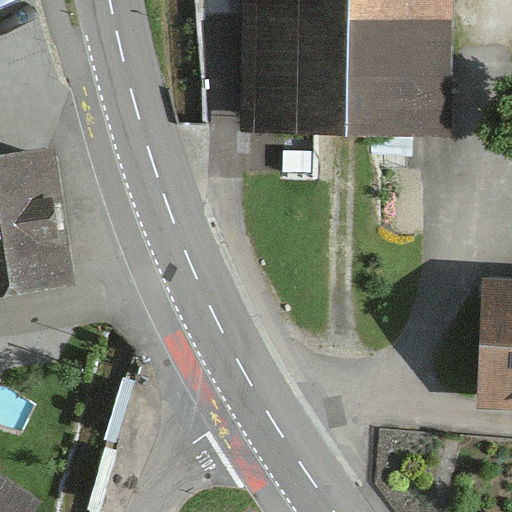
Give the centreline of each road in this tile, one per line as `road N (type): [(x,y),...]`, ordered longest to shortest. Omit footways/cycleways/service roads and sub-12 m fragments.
road 1 (primary): [(106,0),(142,153),(187,269),(251,392)]
road 2 (residential): [(251,392),(511,427)]
road 3 (residential): [(145,511),(169,467),(251,392)]
road 4 (primary): [(251,392),(329,511)]
